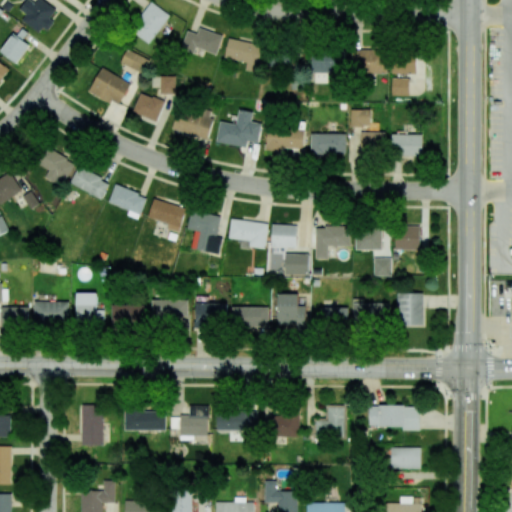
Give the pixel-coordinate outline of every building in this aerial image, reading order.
[(39,32),(43,26),(48,30),(54,22),(49,19),(56,9),(43,0),(36,0),(34,3),(29,0),(25,0),(19,9),(26,14),(21,20),(39,32)] [(170,15),(151,2),(130,30),(148,44),(170,15)] [(217,54),(223,35),(199,28),(197,33),(186,30),(181,49),(193,53),(195,48),(217,54)] [(225,59),(246,61),(245,70),(258,71),(261,43),(227,39),(225,59)] [(120,62),(142,72),(148,59),(126,49),(120,62)] [(350,72),(385,73),(385,50),(351,49),(350,72)] [(290,53),(271,55),(272,66),(291,65),(290,53)] [(311,72),(341,73),(341,54),(312,53),(311,72)] [(392,73),(415,73),(415,53),(391,53),(392,73)] [(118,106),(131,83),(102,67),(89,90),(118,106)] [(176,76),(160,76),(159,93),(175,93),(176,76)] [(408,95),(409,77),(391,77),(391,95),(408,95)] [(132,112),(157,121),(164,101),(140,92),(132,112)] [(172,128),(206,139),(214,112),(201,108),(200,113),(179,107),(172,128)] [(246,147),(247,141),(258,143),(262,123),(251,121),(253,112),(238,109),(235,124),(219,121),(216,142),(246,147)] [(350,126),(369,126),(370,110),(351,109),(350,126)] [(303,149),(304,129),(266,128),(266,150),(284,151),(284,148),(303,149)] [(385,132),(360,132),(361,153),(385,152),(385,132)] [(346,133),(311,133),(311,154),(346,153),(346,133)] [(422,134),(391,133),(391,155),(422,155),(422,134)] [(49,170),(44,177),(61,186),(75,162),(46,145),(36,163),(49,170)] [(70,182),(101,199),(110,182),(79,165),(70,182)] [(0,177),(0,204),(21,190),(8,172),(0,177)] [(141,213),(147,195),(114,185),(108,203),(141,213)] [(22,196),(31,208),(38,203),(30,191),(22,196)] [(168,222),(167,229),(180,231),(185,206),(152,199),(149,218),(168,222)] [(219,253),(221,237),(217,236),(220,215),(190,211),(187,229),(194,230),(191,249),(219,253)] [(0,234),(9,230),(2,215),(0,215),(0,234)] [(268,222),(231,219),(229,238),(240,239),(240,246),(265,249),(268,222)] [(296,247),(297,225),(272,224),(271,246),(296,247)] [(349,245),(350,226),(315,226),(315,258),(327,259),(328,245),(349,245)] [(395,226),(394,249),(419,250),(419,226),(395,226)] [(355,249),(381,249),(382,228),(356,228),(355,249)] [(285,274),(309,275),(309,254),(285,253),(285,274)] [(391,275),(391,258),(373,258),(373,275),(391,275)] [(0,300),(8,300),(8,285),(0,284),(0,300)] [(77,320),(104,321),(104,310),(97,310),(97,293),(77,292),(77,320)] [(422,292),(398,293),(399,326),(423,326),(422,292)] [(306,306),(298,305),(298,294),(278,293),(277,325),(305,326),(306,306)] [(152,300),(153,318),(188,317),(188,299),(152,300)] [(68,301),(33,302),(34,326),(69,325),(68,301)] [(226,329),(227,303),(195,302),(195,328),(226,329)] [(387,323),(387,303),(354,303),(353,323),(387,323)] [(112,328),(146,327),(145,304),(111,305),(112,328)] [(29,307),(0,305),(0,327),(28,328),(29,307)] [(269,306),(232,307),(232,329),(269,328),(269,306)] [(348,325),(348,307),(320,307),(320,324),(348,325)] [(207,437),(208,404),(189,403),(189,416),(170,415),(170,428),(180,428),(180,437),(207,437)] [(104,445),(103,404),(81,405),(82,445),(104,445)] [(420,430),(419,405),(368,406),(368,426),(403,426),(403,430),(420,430)] [(125,430),(165,430),(165,410),(125,411),(125,430)] [(217,430),(257,431),(258,411),(217,410),(217,430)] [(11,415),(0,414),(0,436),(11,437),(11,415)] [(270,415),(270,436),(299,436),(299,414),(270,415)] [(0,483),(11,484),(12,446),(0,445),(0,483)] [(390,468),(420,468),(420,447),(391,447),(390,468)] [(81,511),(102,511),(102,502),(115,502),(115,480),(103,480),(103,490),(81,490),(81,511)] [(276,480),(264,480),(264,502),(277,502),(277,511),(297,511),(297,490),(277,491),(276,480)] [(172,511),(192,511),(193,490),(173,489),(172,511)] [(0,511),(11,511),(12,494),(0,493),(0,511)] [(421,511),(421,503),(413,502),(413,496),(400,496),(400,503),(380,502),(379,511),(421,511)] [(124,511),(162,511),(162,500),(125,501),(124,511)] [(254,511),(255,502),(216,501),(215,511),(254,511)] [(306,511),(346,511),(346,502),(307,502),(306,511)]
